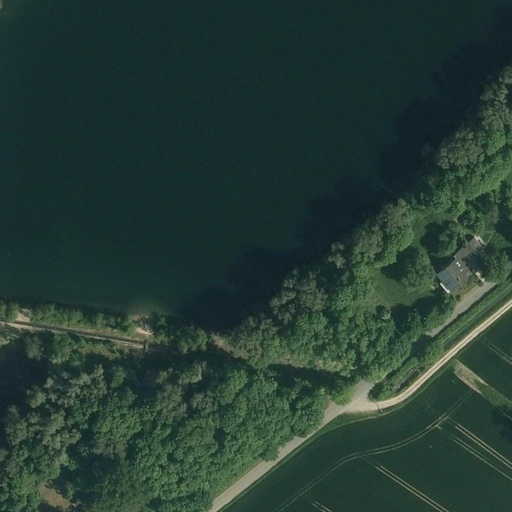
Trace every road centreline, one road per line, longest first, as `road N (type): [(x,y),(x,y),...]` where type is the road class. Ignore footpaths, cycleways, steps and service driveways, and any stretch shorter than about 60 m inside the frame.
road 1 (track): [(0,321),(165,351),(211,381),(282,377),(375,405),(405,393),(511,302)]
road 2 (unclassified): [(511,265),(207,511)]
